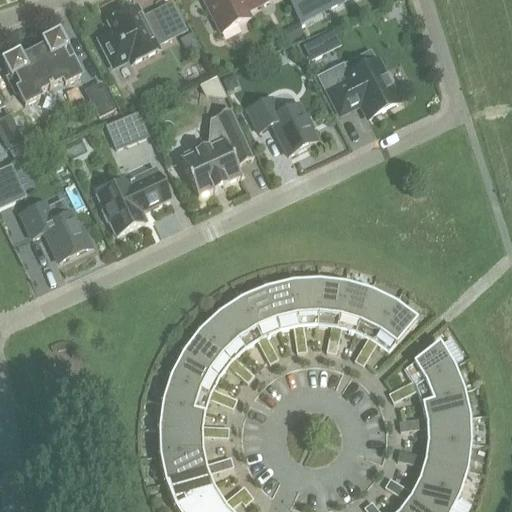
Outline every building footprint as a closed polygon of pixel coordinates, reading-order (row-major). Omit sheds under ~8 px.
[(201,0),(220,36),(250,21),(247,15),(272,1),(271,0),(201,0)] [(287,0),(297,18),(318,7),(316,2),(320,0),(325,0),(331,10),(351,0),(287,0)] [(136,11),(126,16),(109,25),(115,36),(99,44),(113,71),(129,63),(131,68),(158,54),(156,49),(171,41),(157,14),(142,22),(136,11)] [(20,64),(18,59),(3,67),(10,80),(7,81),(15,97),(18,95),(25,108),(39,101),(37,96),(48,91),(49,93),(52,91),(51,89),(62,83),(65,88),(79,80),(72,67),(75,66),(67,51),(64,52),(58,39),(43,46),(46,51),(20,64)] [(325,56),(318,42),(304,49),(311,64),(325,56)] [(343,69),(320,81),(339,119),(354,111),(353,110),(360,106),(368,122),(398,107),(391,94),(396,92),(388,76),(383,78),(376,64),(348,79),(343,69)] [(100,87),(86,95),(99,121),(114,113),(100,87)] [(271,102),(247,115),(259,137),(273,130),(288,160),(317,145),(310,133),(312,130),(307,121),(304,120),(298,109),(283,116),(277,114),(271,102)] [(233,164),(236,163),(239,169),(253,162),(252,161),(251,162),(230,115),(230,113),(216,120),(216,121),(217,121),(220,128),(209,133),(208,153),(198,157),(196,153),(183,159),(185,163),(181,165),(181,164),(180,164),(198,202),(199,202),(198,201),(213,194),(213,195),(215,194),(224,190),(224,191),(226,190),(225,188),(240,182),(241,182),(233,164)] [(105,129),(116,153),(149,139),(139,115),(105,129)] [(0,124),(0,136),(8,152),(22,145),(9,120),(0,124)] [(0,212),(26,201),(11,169),(0,173),(0,212)] [(126,186),(97,199),(104,213),(102,217),(105,224),(110,226),(116,240),(145,226),(140,216),(169,202),(158,178),(129,191),(126,186)] [(44,207),(21,218),(32,243),(45,237),(59,266),(92,251),(82,231),(77,234),(70,217),(56,224),(50,222),(44,207)] [(316,329),(317,329),(318,284),(317,284),(317,285),(292,287),(291,285),(298,331),(303,330),(316,330),(316,329)] [(318,284),(317,329),(317,330),(331,331),(329,343),(338,345),(341,333),(336,332),(345,287),(344,287),(344,288),(318,285),(318,284)] [(303,330),(298,331),(291,285),(290,285),(290,287),(266,293),(265,291),(264,291),(279,335),(293,332),(294,344),(304,342),(303,330)] [(354,337),(355,337),(371,294),(370,294),(370,296),(345,288),(345,287),(336,332),(341,333),(354,337)] [(239,302),(261,343),(266,341),(278,335),(279,335),(264,291),(264,292),(264,293),(241,303),(240,302),(239,302)] [(371,294),(355,337),(367,343),(361,353),(370,358),(376,348),(372,346),(395,306),(394,307),(371,296),(371,294)] [(262,355),(271,351),(266,341),(261,343),(239,302),(240,304),(218,318),(217,316),(217,317),(245,353),(257,345),(262,355)] [(395,306),(372,346),(376,348),(388,357),(417,324),(395,308),(396,306),(395,306)] [(245,353),(217,317),(216,317),(217,319),(198,336),(197,335),(231,366),(234,363),(244,354),(244,353),(245,353)] [(231,366),(197,335),(196,336),(198,337),(182,357),(181,356),(180,357),(219,381),(228,370),(237,378),(243,371),(234,363),(231,366)] [(304,342),(294,344),(296,358),(302,357),(306,356),(304,342)] [(329,343),(326,357),(331,358),(336,359),(338,345),(329,343)] [(411,386),(401,392),(405,401),(416,395),(414,391),(455,370),(454,369),(453,370),(439,347),(403,374),(411,386)] [(271,351),(262,355),(269,368),(274,366),(278,364),(276,360),(271,351)] [(356,362),(354,365),(358,368),(363,371),(370,358),(361,353),(356,362)] [(168,380),(168,381),(211,399),(212,394),(219,381),(180,357),(181,358),(170,381),(168,380)] [(421,409),(465,395),(465,394),(463,395),(453,371),(455,370),(414,391),(416,395),(421,408),(421,409)] [(251,378),(243,371),(237,378),(247,388),(250,384),(254,380),(251,378)] [(160,406),(160,407),(204,417),(204,416),(209,404),(219,408),(223,399),(212,394),(211,399),(168,381),(169,382),(161,407),(160,406)] [(401,392),(388,398),(390,403),(393,407),(405,401),(401,392)] [(465,396),(465,395),(421,409),(424,422),(412,424),(413,434),(426,432),(425,427),(471,421),(469,421),(463,396),(465,396)] [(223,399),(219,408),(233,413),(234,409),(236,404),(223,399)] [(204,418),(204,417),(160,407),(159,407),(161,408),(158,433),(156,433),(156,434),(202,436),(202,431),(204,418)] [(471,422),(471,421),(425,427),(426,432),(426,446),(426,447),(472,449),(472,448),(470,448),(469,422),(471,422)] [(399,431),(400,436),(413,434),(412,424),(398,426),(399,431)] [(202,455),(202,441),(214,442),(215,432),(202,431),(202,436),(156,434),(158,434),(158,460),(157,460),(157,461),(202,455)] [(215,432),(214,442),(228,442),(228,437),(228,432),(215,432)] [(424,461),(412,458),(410,468),(422,471),(423,466),(468,476),(469,475),(467,474),(470,449),(472,449),(426,447),(424,461)] [(207,474),(205,469),(202,455),(157,461),(159,461),(164,486),(162,487),(207,474)] [(401,466),(410,468),(412,458),(403,456),(399,455),(398,460),(397,465),(401,466)] [(218,465),(221,475),(233,471),(232,467),(230,462),(218,465)] [(221,475),(218,465),(205,469),(207,474),(162,487),(162,488),(164,487),(173,511),(172,511),(171,511),(173,511),(213,492),(208,479),(221,475)] [(418,484),(460,501),(461,501),(459,500),(467,476),(468,476),(423,466),(422,471),(418,483),(418,484)] [(387,487),(384,492),(394,497),(399,489),(390,483),(387,487)] [(460,502),(460,501),(418,484),(418,485),(412,497),(399,489),(394,497),(406,505),(409,501),(426,511),(453,511),(459,501),(460,502)] [(244,510),(253,503),(247,496),(243,491),(235,498),(241,506),(244,510)] [(213,492),(173,511),(225,511),(226,511),(233,511),(241,506),(235,498),(223,507),(214,493),(213,492)] [(426,511),(409,501),(406,505),(401,511),(426,511)]
